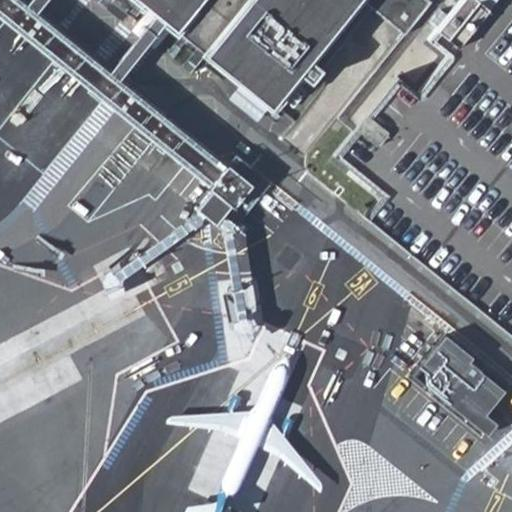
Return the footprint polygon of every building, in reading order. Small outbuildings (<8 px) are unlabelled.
[(0,0),(0,11),(219,189),(203,209),(222,226),(237,205),(239,206),(257,186),(38,5),(32,0),(0,0)] [(32,0),(38,5),(42,0),(145,0),(268,99),(284,111),(373,1),(395,19),(414,34),(440,1),(438,0),(32,0)] [(335,154),(379,192),(362,218),(511,330),(511,0),(459,0),(452,10),(427,42),(442,55),(411,97),(394,83),(335,154)] [(438,0),(440,1),(452,10),(459,0),(438,0)] [(511,393),(447,338),(413,378),(495,448),(511,427),(511,421),(498,410),(511,393)]
